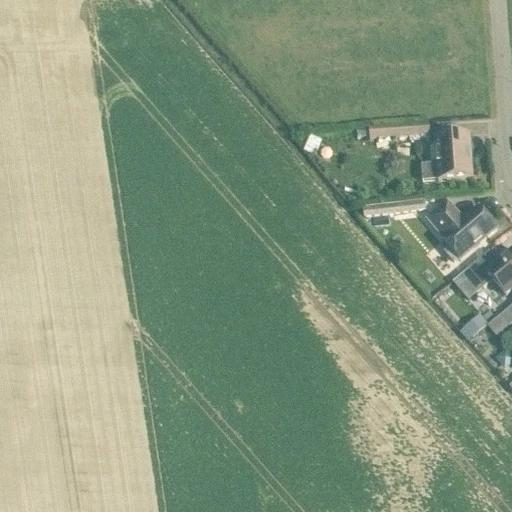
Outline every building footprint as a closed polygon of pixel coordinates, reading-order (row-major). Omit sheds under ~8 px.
[(371,132),(360,133),(361,146),(372,145),(371,140),(396,138),(404,138),(419,137),(431,136),(431,139),(435,139),(442,139),(441,124),(370,129),(371,132)] [(421,169),(422,185),(473,181),(470,137),(442,139),(435,139),(437,167),(421,169)] [(463,222),(448,204),(433,217),(428,221),(444,239),(442,241),(449,249),(445,253),(456,266),(460,262),(497,231),(479,210),(463,222)] [(511,292),(511,253),(499,265),(489,253),(468,272),(484,290),(493,282),(506,297),(511,292)] [(511,307),(501,317),(510,328),(511,325),(511,307)] [(471,341),(488,327),(479,317),(463,330),(471,341)]
